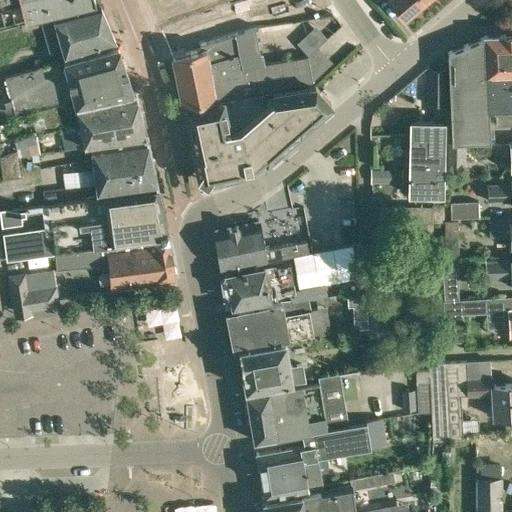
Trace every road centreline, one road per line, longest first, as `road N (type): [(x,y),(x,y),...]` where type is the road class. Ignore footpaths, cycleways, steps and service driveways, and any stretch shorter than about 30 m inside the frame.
road 1 (residential): [(483,0),(300,156),(195,216)]
road 2 (residential): [(227,452),(190,233),(195,216)]
road 3 (tertiary): [(0,460),(227,452)]
road 4 (unknown): [(13,458),(1,325)]
